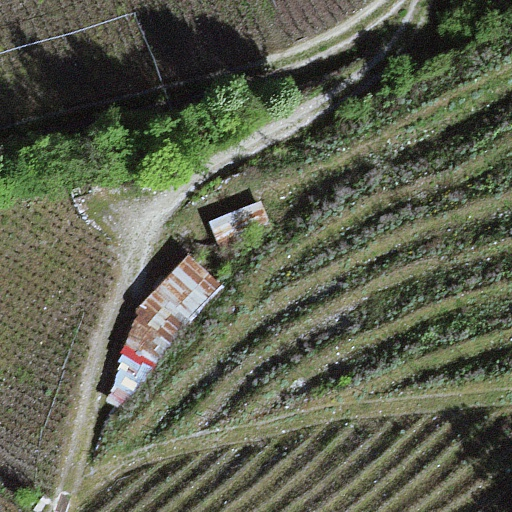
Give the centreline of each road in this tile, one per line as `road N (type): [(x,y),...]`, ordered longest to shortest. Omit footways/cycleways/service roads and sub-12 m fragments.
road 1 (track): [(415,0),(358,76),(291,113),(167,208),(92,360),(59,496),(47,511)]
road 2 (track): [(511,400),(352,411),(246,432),(140,458),(59,496)]
road 3 (track): [(395,0),(351,33),(282,60),(0,137)]
